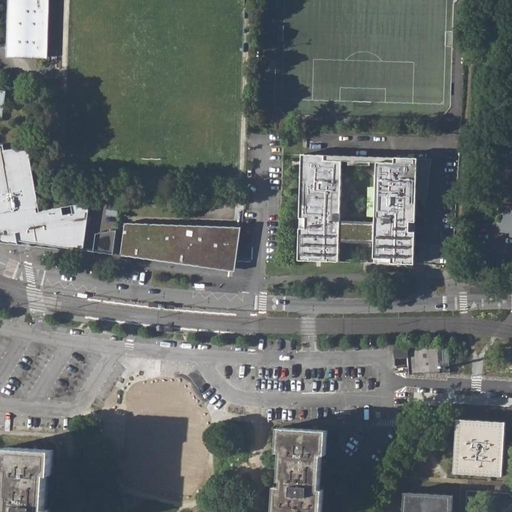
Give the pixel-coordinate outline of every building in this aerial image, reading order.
[(41,60),(43,0),(20,0),(20,3),(7,3),(6,49),(19,49),(19,56),(26,55),(25,60),(41,60)] [(0,143),(0,230),(5,230),(5,233),(0,234),(0,241),(8,242),(59,248),(19,243),(18,240),(84,250),(91,202),(72,205),(73,213),(64,215),(63,206),(45,209),(38,212),(38,207),(40,206),(30,145),(7,149),(3,150),(2,144),(0,143)] [(374,260),(414,261),(418,156),(394,155),(394,161),(377,161),(375,219),(340,218),(342,159),(324,159),(325,152),(302,152),(298,257),(338,259),(339,238),(374,240),(374,260)] [(394,155),(325,152),(324,159),(342,159),(377,161),(394,161),(394,155)] [(511,209),(506,209),(506,227),(500,226),(500,237),(511,236),(511,209)] [(121,255),(235,271),(241,227),(126,222),(121,255)] [(94,251),(114,254),(117,229),(96,233),(94,251)] [(439,351),(439,346),(408,348),(408,353),(393,354),(394,358),(408,357),(409,375),(440,374),(439,357),(443,357),(443,351),(439,351)] [(448,346),(439,346),(439,351),(443,351),(443,357),(439,357),(440,374),(450,373),(448,346)] [(143,383),(137,473),(186,476),(188,445),(186,445),(190,386),(143,383)] [(454,474),(502,478),(507,424),(458,421),(454,474)] [(274,511),(323,511),(325,489),(321,489),(323,455),(327,455),(328,431),(279,428),(278,452),(281,452),(279,486),(276,486),(274,511)] [(2,511),(51,511),(51,508),(48,508),(49,474),(53,474),(54,449),(5,447),(4,472),(8,472),(6,505),(2,505),(2,511)] [(402,511),(452,511),(453,497),(404,493),(402,511)]
